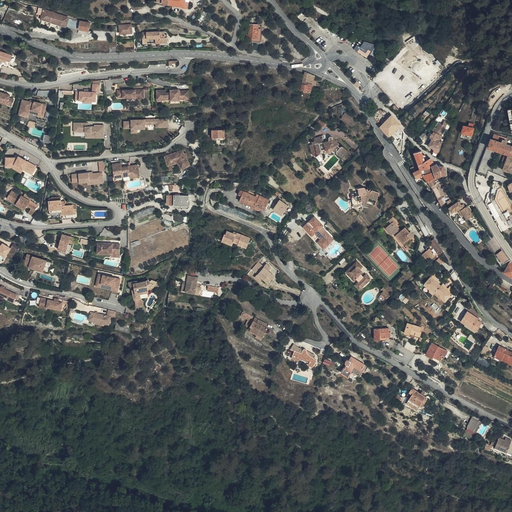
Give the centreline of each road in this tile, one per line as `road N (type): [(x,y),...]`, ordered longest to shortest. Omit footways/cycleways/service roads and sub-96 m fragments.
road 1 (residential): [(511,426),(354,339),(312,298)]
road 2 (residential): [(390,147),(476,299),(511,335)]
road 3 (residential): [(0,220),(47,228),(116,220),(114,206),(77,196),(48,162)]
road 4 (residential): [(0,78),(44,85),(179,70),(187,53)]
road 5 (tertiary): [(187,53),(56,51),(0,25)]
road 6 (unclassified): [(511,92),(496,110),(471,180),(511,254)]
road 7 (unclassified): [(511,280),(475,253),(390,147)]
road 8 (track): [(26,0),(108,19),(179,20)]
road 9 (unknown): [(312,298),(262,235),(204,209)]
road 10 (residential): [(48,162),(158,152),(185,134)]
road 11 (residential): [(0,270),(121,307)]
